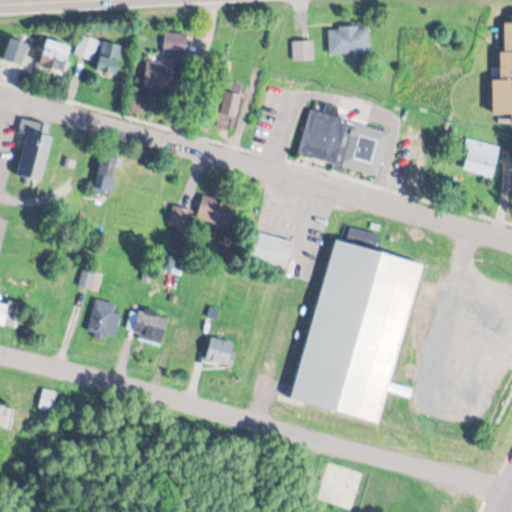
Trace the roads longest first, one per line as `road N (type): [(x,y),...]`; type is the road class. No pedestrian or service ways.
road 1 (residential): [(511,233),(0,95)]
road 2 (residential): [(511,491),(0,353)]
